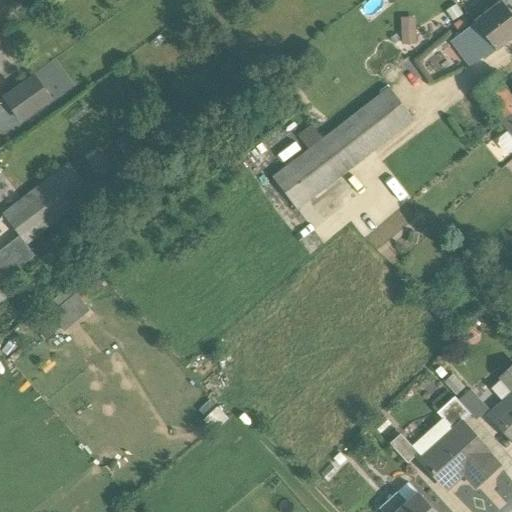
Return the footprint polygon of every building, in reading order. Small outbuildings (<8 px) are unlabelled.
[(511,16),(501,2),(474,23),(475,24),(468,29),(486,54),(488,56),(495,51),(496,52),(511,39),(511,16)] [(416,16),(402,16),(402,43),(416,43),(416,16)] [(468,29),(452,41),(471,66),(486,54),(468,29)] [(511,100),(510,98),(494,76),(476,91),(500,120),(511,109),(511,100)] [(34,78),(5,98),(21,121),(50,100),(34,78)] [(388,90),(288,167),(313,199),(413,122),(388,90)] [(511,109),(500,120),(509,131),(511,135),(511,109)] [(312,124),(299,134),(309,147),(322,137),(312,124)] [(511,135),(509,131),(498,140),(498,144),(505,153),(510,153),(511,151),(511,135)] [(70,164),(4,216),(20,237),(25,245),(94,192),(70,164)] [(20,237),(7,247),(0,252),(0,283),(22,267),(35,257),(25,245),(20,237)] [(64,329),(91,311),(75,288),(48,306),(64,329)] [(511,393),(503,402),(488,416),(511,442),(511,365),(500,377),(501,379),(511,390),(511,393)] [(464,388),(453,375),(443,383),(455,396),(464,388)] [(511,393),(511,390),(501,379),(490,389),(503,402),(511,393)] [(487,410),(470,390),(458,401),(471,415),(476,420),(487,410)] [(454,397),(437,412),(443,419),(453,430),(462,422),(463,423),(471,415),(458,401),(454,397)] [(400,434),(384,417),(375,425),(390,443),(400,434)] [(443,419),(412,448),(418,453),(417,454),(422,459),(453,430),(443,419)] [(453,430),(422,459),(432,470),(430,471),(447,490),(472,467),(483,479),(498,466),(488,454),(490,453),(463,423),(462,422),(453,430)] [(412,448),(400,434),(390,443),(389,444),(407,463),(417,454),(418,453),(412,448)] [(408,504),(398,511),(435,511),(408,482),(397,492),(408,504)] [(397,492),(379,509),(382,511),(398,511),(408,504),(397,492)]
